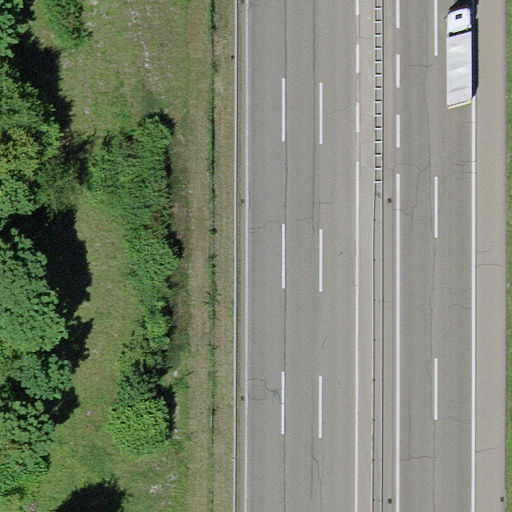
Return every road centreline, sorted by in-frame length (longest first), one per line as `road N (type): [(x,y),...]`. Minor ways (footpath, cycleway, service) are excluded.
road 1 (motorway): [(436,511),(433,0)]
road 2 (motorway): [(309,0),(308,511)]
